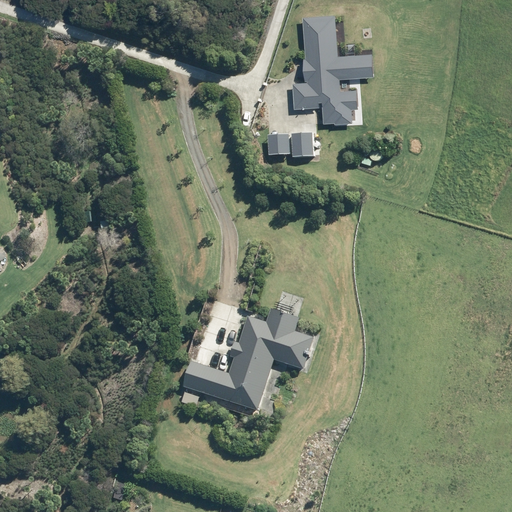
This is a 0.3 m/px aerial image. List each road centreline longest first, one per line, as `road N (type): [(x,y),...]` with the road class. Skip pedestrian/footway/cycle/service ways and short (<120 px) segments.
road 1 (track): [(189,70),(185,108),(196,159),(230,237),(230,282),(203,358)]
road 2 (track): [(0,9),(244,88),(244,125)]
